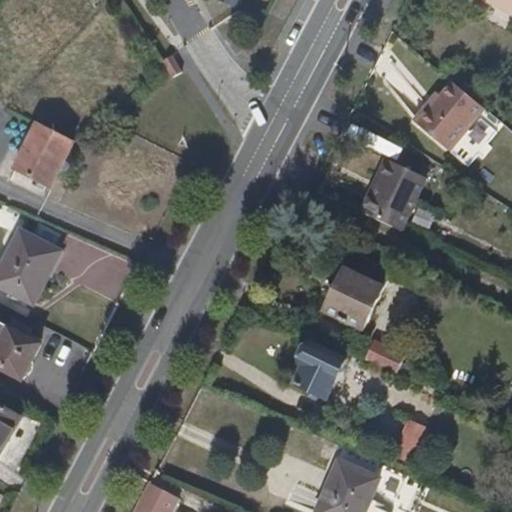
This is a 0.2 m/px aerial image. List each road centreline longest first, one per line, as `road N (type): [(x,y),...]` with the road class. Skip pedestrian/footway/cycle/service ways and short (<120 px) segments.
road 1 (residential): [(272,136),(74,511)]
road 2 (residential): [(272,136),(173,0)]
